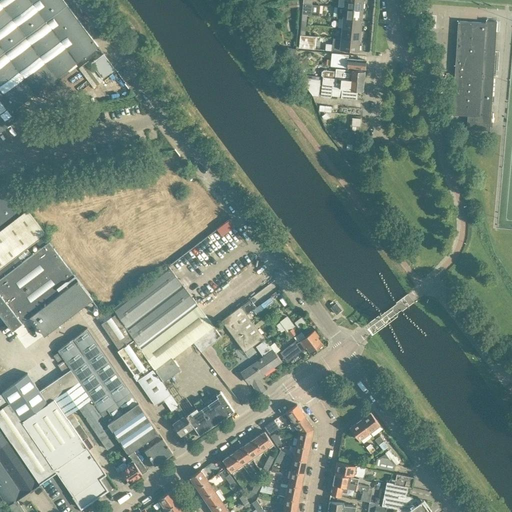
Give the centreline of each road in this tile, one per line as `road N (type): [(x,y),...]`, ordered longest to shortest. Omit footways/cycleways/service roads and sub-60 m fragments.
road 1 (unclassified): [(344,349),(81,0)]
road 2 (unclassified): [(344,349),(433,280),(493,359),(511,370)]
road 3 (unclassified): [(461,511),(344,349)]
road 4 (unclassified): [(171,467),(299,381)]
road 5 (residential): [(403,55),(382,60),(376,132),(390,140),(428,127)]
road 6 (residential): [(299,381),(327,436),(313,511)]
